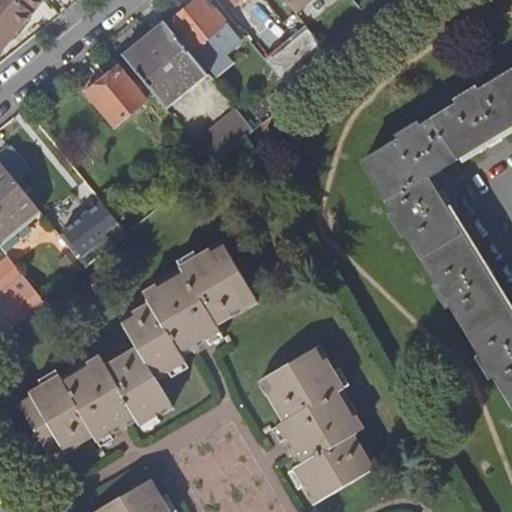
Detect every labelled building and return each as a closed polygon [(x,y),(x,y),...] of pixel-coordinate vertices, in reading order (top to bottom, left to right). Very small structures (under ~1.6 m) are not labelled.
[(0,0),(0,46),(2,49),(43,0),(0,0)] [(199,0),(198,0),(167,26),(180,42),(190,54),(226,24),(216,10),(211,14),(199,0)] [(122,56),(125,59),(167,25),(164,22),(122,56)] [(242,43),(226,24),(190,54),(205,73),(228,54),(242,43)] [(167,25),(125,59),(163,107),(205,73),(190,54),(180,42),(167,26),(167,25)] [(306,28),(265,61),(295,100),(338,66),(306,28)] [(330,48),(338,60),(354,47),(346,36),(330,48)] [(446,168),(458,160),(460,164),(495,143),(506,136),(511,131),(511,70),(477,92),(456,105),(417,129),(398,142),(362,164),(395,216),(406,235),(439,287),(451,306),(482,357),(494,377),(511,405),(511,310),(488,272),(448,208),(445,210),(442,205),(426,180),(446,168)] [(105,76),(86,91),(115,127),(145,102),(120,71),(109,80),(105,76)] [(205,73),(163,107),(166,111),(208,77),(205,73)] [(454,102),(456,105),(477,92),(474,89),(454,102)] [(236,112),(194,146),(211,167),(242,142),(253,132),(236,112)] [(398,142),(417,129),(415,125),(395,138),(398,142)] [(2,166),(14,181),(28,170),(10,147),(0,154),(0,164),(2,167),(2,166)] [(2,167),(0,168),(0,240),(37,210),(14,181),(2,166),(2,167)] [(74,255),(85,269),(96,260),(89,252),(108,237),(106,235),(119,224),(101,203),(63,234),(77,253),(74,255)] [(406,235),(395,216),(390,219),(402,238),(406,235)] [(43,389),(19,404),(54,462),(94,437),(98,442),(112,434),(110,430),(122,423),(125,427),(136,419),(141,428),(158,418),(173,408),(157,382),(169,374),(184,365),(180,357),(191,351),(191,350),(189,346),(204,337),(206,341),(219,333),(216,328),(257,302),(220,244),(197,259),(181,269),(182,271),(143,295),(149,304),(120,323),(136,349),(105,369),(98,358),(61,381),(59,378),(43,389)] [(181,269),(197,259),(193,253),(177,262),(181,269)] [(61,263),(74,279),(85,269),(74,255),(72,254),(61,263)] [(0,294),(0,333),(3,337),(44,303),(22,277),(0,294)] [(451,306),(439,287),(434,289),(446,309),(451,306)] [(223,339),(219,333),(206,341),(204,337),(189,346),(191,350),(191,351),(194,354),(208,345),(210,348),(223,339)] [(306,487),(316,504),(372,470),(352,437),(356,435),(348,422),(355,418),(340,393),(343,390),(333,374),(318,349),(261,384),(285,423),(279,428),(287,441),(292,438),(300,451),(295,454),(302,466),(295,470),(306,487)] [(494,377),(482,357),(478,360),(490,379),(494,377)] [(184,365),(169,374),(173,381),(188,371),(184,365)] [(333,374),(343,390),(350,386),(340,369),(333,374)] [(43,389),(59,378),(55,371),(39,382),(43,389)] [(158,418),(141,428),(145,434),(161,424),(158,418)] [(362,430),(355,418),(348,422),(356,435),(362,430)] [(128,431),(125,427),(122,423),(110,430),(112,434),(98,442),(102,449),(115,440),(115,439),(128,431)] [(287,441),(279,428),(274,431),(289,457),(295,454),(300,451),(292,438),(287,441)] [(306,487),(295,470),(289,473),(299,491),(306,487)] [(151,482),(100,511),(169,511),(162,500),(151,482)] [(162,500),(169,511),(178,511),(168,496),(162,500)]
